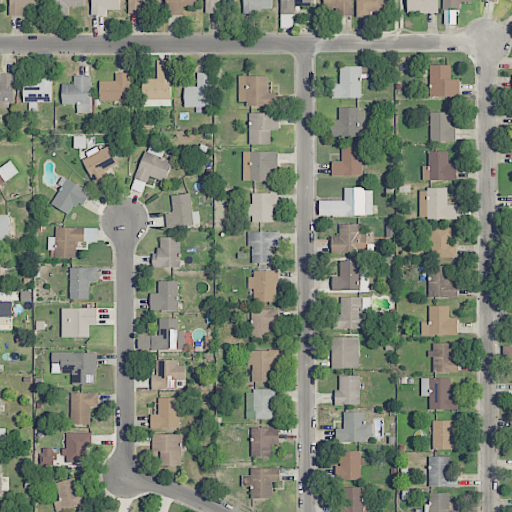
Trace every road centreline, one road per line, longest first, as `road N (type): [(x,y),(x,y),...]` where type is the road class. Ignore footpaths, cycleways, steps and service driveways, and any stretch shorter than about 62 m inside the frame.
road 1 (residential): [(0,44),(487,42)]
road 2 (residential): [(487,42),(490,511)]
road 3 (residential): [(309,511),(305,44)]
road 4 (residential): [(125,219),(125,474),(221,511)]
